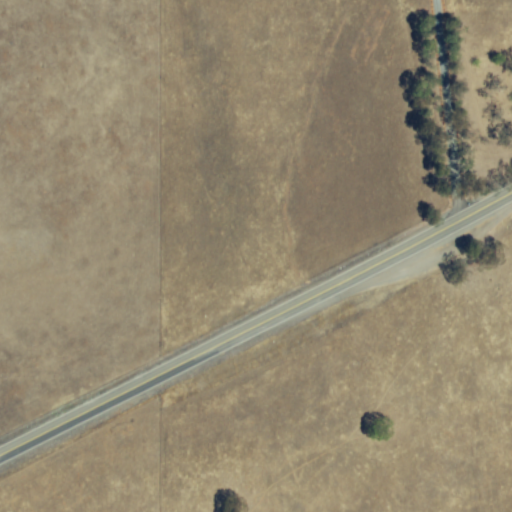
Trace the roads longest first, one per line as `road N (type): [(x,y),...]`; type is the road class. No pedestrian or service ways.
road 1 (tertiary): [(0,463),(511,190)]
road 2 (track): [(457,221),(492,511)]
